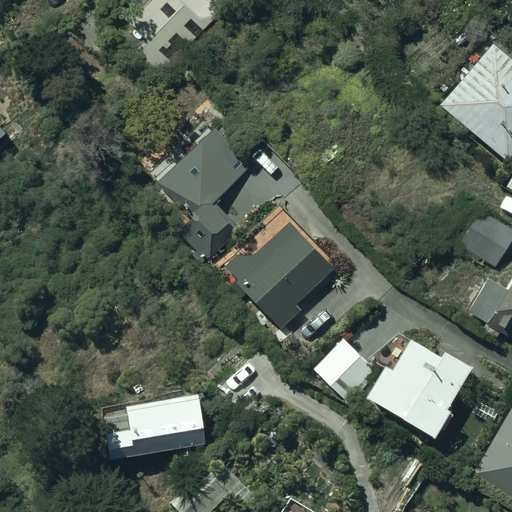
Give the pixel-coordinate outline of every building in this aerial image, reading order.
[(125,0),(124,1),(139,17),(130,26),(148,45),(133,60),(148,76),(154,71),(159,76),(204,32),(197,24),(211,11),(209,8),(216,2),(213,0),(125,0)] [(111,66),(70,34),(50,60),(65,72),(48,93),(73,113),(111,66)] [(511,157),(511,65),(491,48),(439,108),(507,163),(511,157)] [(211,251),(217,256),(237,233),(211,209),(247,170),(247,159),(232,144),(234,142),(222,130),(215,137),(202,125),(200,127),(197,124),(148,177),(157,185),(154,188),(191,221),(177,236),(203,259),(211,251)] [(494,268),(511,240),(511,234),(489,219),(468,251),(494,268)] [(332,269),(288,225),(252,261),(235,259),(223,270),(237,284),(235,285),(280,331),(299,311),(294,307),(332,269)] [(511,340),(511,281),(506,293),(487,282),(469,314),(511,340)] [(366,362),(383,371),(365,401),(402,423),(402,424),(432,442),(439,431),(443,433),(457,410),(450,406),(471,371),(445,355),(442,358),(411,340),(409,344),(397,337),(366,362)] [(375,372),(342,342),(312,372),(347,404),(375,372)] [(104,437),(109,464),(205,448),(196,397),(123,409),(127,434),(104,437)] [(511,409),(472,474),(511,498),(511,409)] [(176,511),(211,511),(229,493),(248,511),(251,511),(261,502),(218,461),(173,507),(176,511)]
